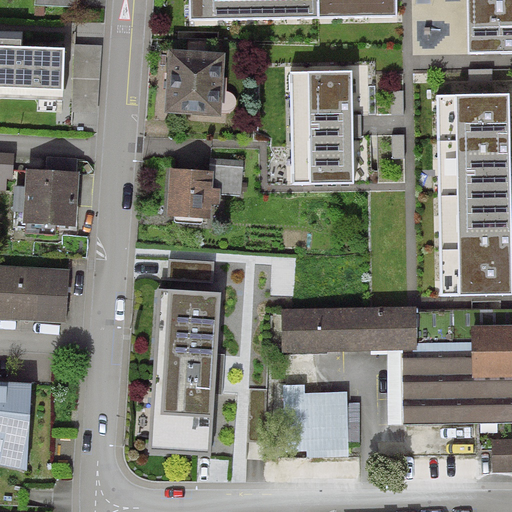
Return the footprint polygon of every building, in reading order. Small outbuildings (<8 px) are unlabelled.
[(187,0),(188,17),(395,12),(395,0),(187,0)] [(511,0),(468,0),(469,47),(511,46),(511,0)] [(0,37),(0,44),(21,45),(21,39),(0,37)] [(0,44),(0,87),(63,90),(65,46),(21,45),(0,44)] [(226,52),(168,49),(164,113),(222,116),(222,112),(224,77),(226,52)] [(352,70),(291,71),(294,183),(355,181),(352,70)] [(227,77),(224,77),(222,112),(228,113),(230,112),(233,110),(235,106),(236,102),(235,96),(231,92),(227,91),(227,77)] [(63,90),(0,87),(0,97),(63,99),(63,90)] [(511,276),(507,93),(438,95),(443,292),(511,290),(511,276)] [(15,153),(0,152),(0,189),(6,190),(7,178),(14,179),(15,153)] [(46,170),(26,168),(25,187),(15,186),(13,211),(23,212),(22,223),(26,223),(25,233),(55,235),(56,224),(76,226),(80,172),(76,172),(77,159),(46,157),(46,170)] [(208,169),(169,167),(166,215),(210,217),(210,203),(220,204),(220,194),(242,195),(244,159),(208,157),(208,169)] [(214,262),(169,259),(167,280),(213,283),(214,262)] [(71,269),(0,265),(0,319),(68,323),(71,269)] [(220,293),(157,289),(147,452),(210,456),(220,293)] [(281,308),(282,352),(403,351),(404,424),(511,422),(511,376),(473,377),(472,357),(417,357),(416,310),(416,306),(281,308)] [(511,309),(416,310),(417,357),(472,357),(471,326),(511,324),(511,309)] [(511,324),(471,326),(472,357),(473,377),(511,376),(511,324)] [(32,383),(0,381),(0,464),(27,470),(32,383)] [(304,385),(284,385),(285,452),(306,451),(306,458),(349,457),(348,392),(305,393),(304,385)] [(267,389),(249,388),(247,442),(264,443),(267,389)] [(511,439),(492,440),(492,473),(511,472),(511,439)]
